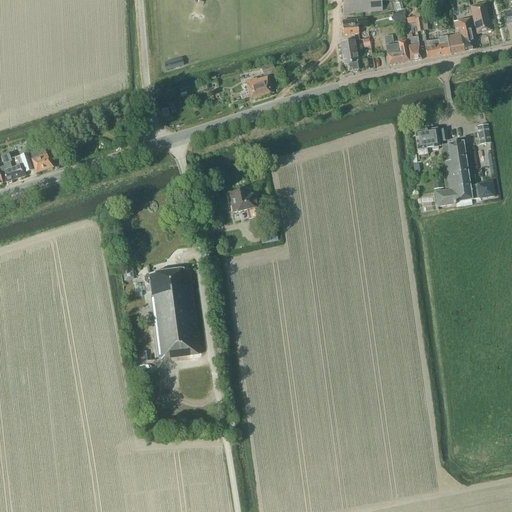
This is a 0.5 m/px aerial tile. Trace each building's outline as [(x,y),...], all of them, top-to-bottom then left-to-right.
[(381,2),(391,1),(391,0),(340,0),(343,15),(382,12),(381,2)] [(476,35),(491,31),(484,4),(470,8),(473,21),(474,28),(476,35)] [(511,11),(503,13),(505,26),(511,24),(511,11)] [(392,15),(394,23),(405,20),(404,13),(392,15)] [(343,37),(358,35),(358,29),(368,28),(367,19),(356,20),(342,21),(343,37)] [(473,21),(469,22),(469,20),(464,20),(453,23),(455,30),(458,29),(459,35),(464,52),(475,50),(471,29),(474,28),(473,21)] [(446,38),(450,55),(464,52),(459,35),(446,38)] [(401,63),(408,62),(405,42),(397,43),(398,45),(393,46),(391,37),(384,38),(386,48),(385,48),(388,66),(402,64),(401,63)] [(410,62),(421,60),(417,38),(406,40),(410,62)] [(437,39),(438,42),(441,56),(450,55),(446,38),(437,39)] [(357,71),(359,71),(354,42),(350,42),(340,44),(343,65),(346,65),(347,73),(352,72),(353,73),(356,72),(357,71)] [(427,59),(441,56),(438,42),(424,43),(427,59)] [(182,58),(163,63),(166,71),(184,66),(182,58)] [(263,78),(275,74),(272,64),(260,68),(263,78)] [(266,78),(264,79),(263,78),(262,77),(257,79),(256,80),(256,81),(261,97),(271,94),(266,78)] [(256,81),(256,80),(246,83),(250,100),(261,97),(256,81)] [(169,116),(167,109),(161,110),(163,118),(169,116)] [(490,141),(488,125),(476,127),(478,143),(490,141)] [(71,140),(86,135),(84,128),(69,133),(71,140)] [(426,149),(439,147),(438,144),(436,129),(414,133),(417,151),(418,155),(418,156),(419,156),(427,155),(426,149)] [(491,183),(469,186),(463,143),(447,145),(442,146),(444,162),(441,163),(446,192),(434,193),(436,208),(455,205),(455,203),(494,198),(491,183)] [(36,173),(53,168),(50,160),(48,161),(46,156),(44,150),(43,149),(29,154),(36,173)] [(0,170),(4,183),(26,176),(24,173),(32,171),(27,155),(11,160),(9,155),(1,158),(4,168),(0,169),(0,170)] [(432,180),(434,190),(443,189),(441,179),(432,180)] [(250,227),(260,225),(259,218),(256,219),(254,209),(257,208),(255,200),(252,201),(250,193),(245,194),(244,191),(229,194),(231,206),(230,208),(231,211),(233,212),(233,214),(246,211),(250,227)] [(278,242),(275,227),(258,230),(261,245),(278,242)] [(158,360),(200,355),(189,269),(181,270),(180,270),(156,273),(156,274),(148,275),(147,275),(144,278),(145,282),(148,284),(150,284),(152,296),(150,297),(158,360)] [(124,282),(134,281),(133,270),(123,272),(124,282)] [(147,362),(146,352),(134,353),(135,363),(147,362)]
